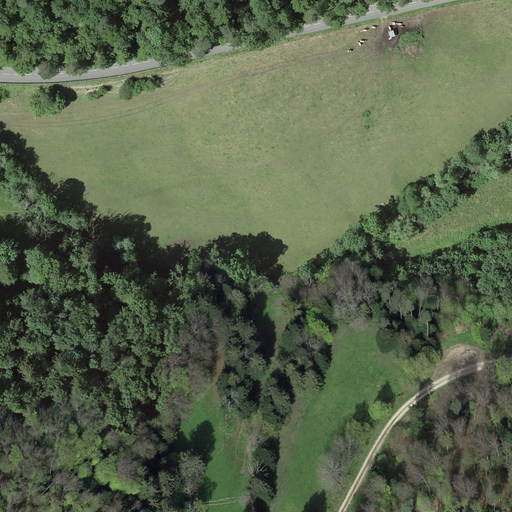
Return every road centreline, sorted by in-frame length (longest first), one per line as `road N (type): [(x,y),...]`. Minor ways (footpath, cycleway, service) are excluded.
road 1 (secondary): [(0,73),(126,65),(422,0)]
road 2 (track): [(341,511),(399,410),(434,384),(511,359)]
